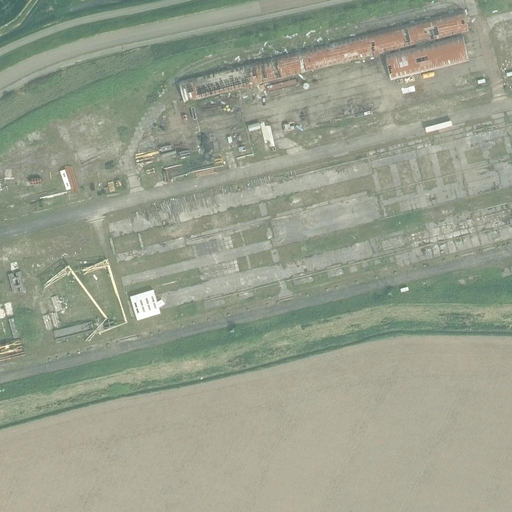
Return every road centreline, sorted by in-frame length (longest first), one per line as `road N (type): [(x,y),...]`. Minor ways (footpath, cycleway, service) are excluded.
road 1 (unclassified): [(0,78),(86,45),(295,0)]
road 2 (unclassified): [(0,54),(79,22),(167,0)]
